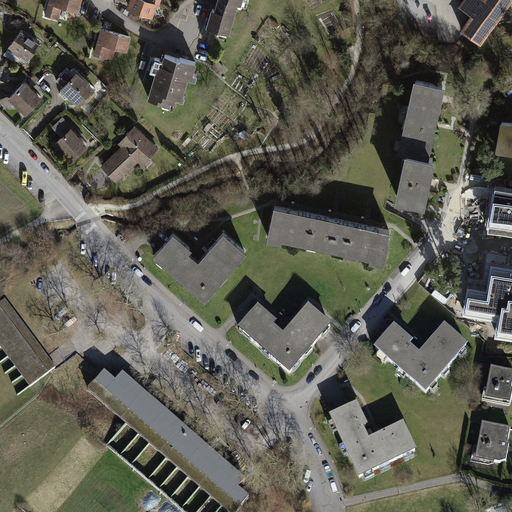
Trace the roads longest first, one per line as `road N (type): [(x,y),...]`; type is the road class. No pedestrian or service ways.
road 1 (residential): [(0,134),(141,289),(282,418)]
road 2 (track): [(353,0),(359,37),(350,76),(299,143),(219,161),(134,206),(89,211)]
road 3 (residential): [(282,418),(455,209)]
